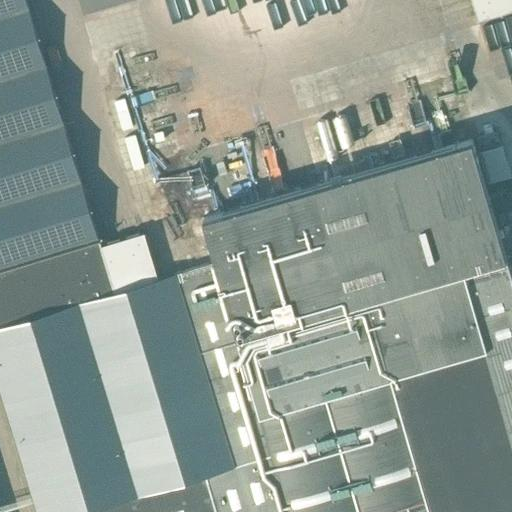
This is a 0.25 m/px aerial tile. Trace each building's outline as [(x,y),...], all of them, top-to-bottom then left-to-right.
[(0,0),(0,385),(38,511),(511,511),(511,275),(473,138),(203,217),(216,261),(159,278),(145,233),(101,246),(26,0),(0,0)] [(511,0),(473,0),(478,19),(511,9),(511,0)] [(481,149),(501,143),(498,132),(477,138),(481,149)] [(480,152),(489,183),(511,177),(503,146),(480,152)] [(187,188),(197,213),(216,206),(206,181),(187,188)]
